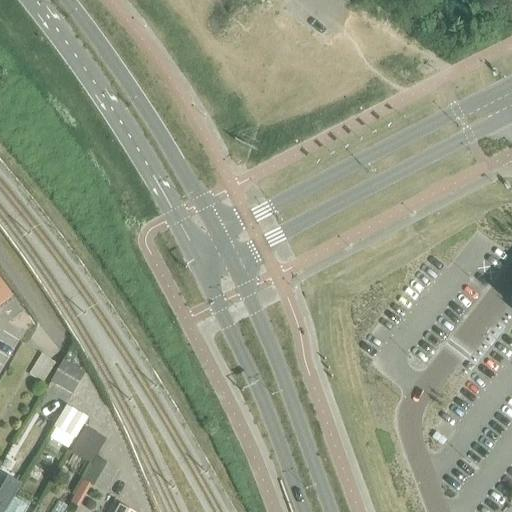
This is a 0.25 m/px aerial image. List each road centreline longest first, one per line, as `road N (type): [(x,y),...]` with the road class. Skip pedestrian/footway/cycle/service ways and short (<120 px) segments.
road 1 (tertiary): [(506,86),(220,231)]
road 2 (tertiary): [(234,259),(511,114)]
road 3 (primary): [(29,0),(107,101),(196,259)]
road 4 (primary): [(220,231),(64,0)]
road 5 (residential): [(436,511),(407,420),(420,391),(511,276)]
road 6 (primary): [(196,259),(302,511)]
road 7 (primary): [(329,511),(234,259)]
